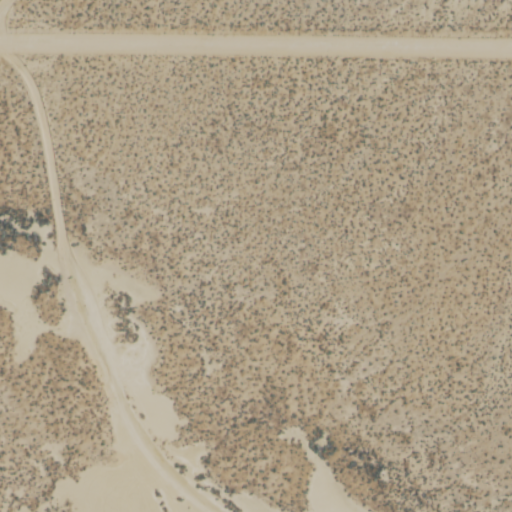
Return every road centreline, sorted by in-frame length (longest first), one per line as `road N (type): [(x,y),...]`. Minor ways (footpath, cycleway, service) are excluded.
road 1 (track): [(218,511),(173,480),(87,335),(15,42)]
road 2 (track): [(0,39),(511,45)]
